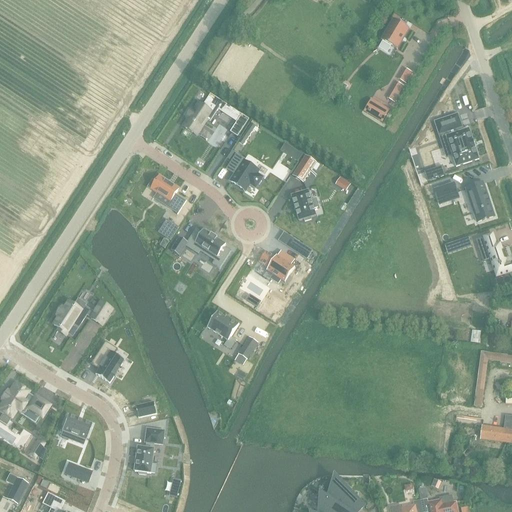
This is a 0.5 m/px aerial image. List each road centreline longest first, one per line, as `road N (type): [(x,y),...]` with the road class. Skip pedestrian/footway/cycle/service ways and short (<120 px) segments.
road 1 (unclassified): [(0,339),(128,141)]
road 2 (residential): [(0,348),(94,403),(107,421),(113,451),(97,511)]
road 3 (unclassified): [(128,141),(221,0)]
road 4 (unclassified): [(511,150),(461,0)]
road 5 (residential): [(128,141),(250,225)]
